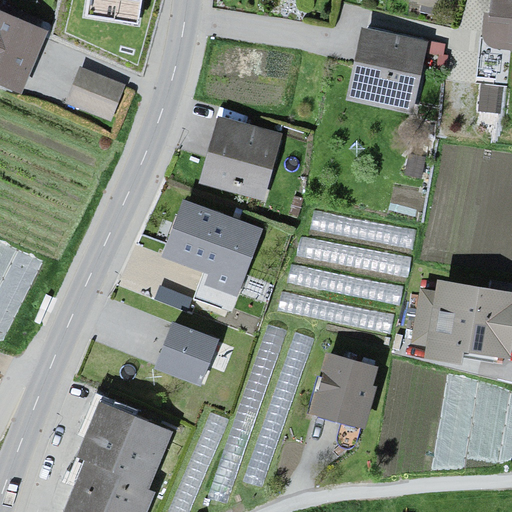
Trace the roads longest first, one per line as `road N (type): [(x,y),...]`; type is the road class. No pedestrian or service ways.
road 1 (residential): [(42,379),(156,125),(187,0)]
road 2 (residential): [(269,511),(313,499),(511,480)]
road 3 (residential): [(0,501),(42,379)]
